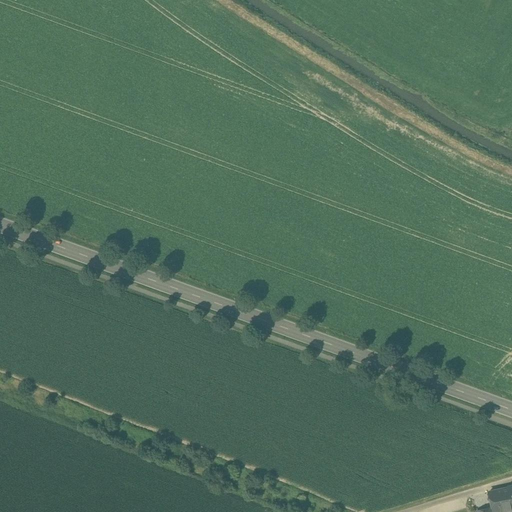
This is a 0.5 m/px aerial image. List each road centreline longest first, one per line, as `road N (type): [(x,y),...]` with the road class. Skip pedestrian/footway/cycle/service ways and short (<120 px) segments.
road 1 (primary): [(0,223),(511,408)]
road 2 (unclassified): [(511,477),(397,511)]
